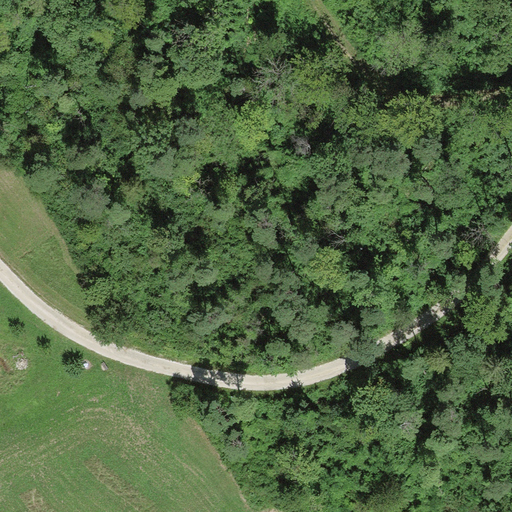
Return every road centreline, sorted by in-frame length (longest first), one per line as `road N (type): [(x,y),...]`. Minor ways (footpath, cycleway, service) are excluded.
road 1 (track): [(511,233),(448,306),(373,359),(298,381),(252,384),(199,383),(99,347),(68,331),(0,266)]
road 2 (track): [(281,0),(329,69),(416,97),(511,82)]
